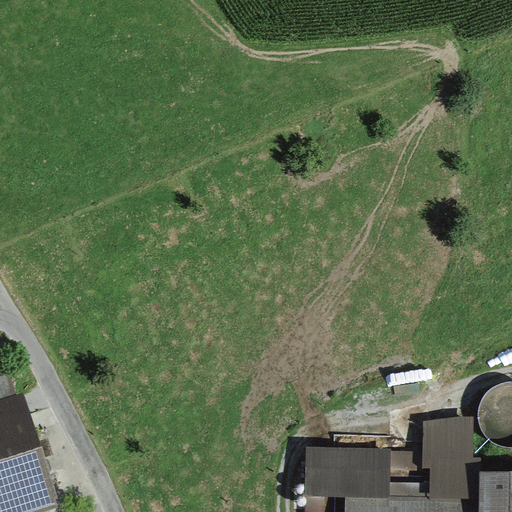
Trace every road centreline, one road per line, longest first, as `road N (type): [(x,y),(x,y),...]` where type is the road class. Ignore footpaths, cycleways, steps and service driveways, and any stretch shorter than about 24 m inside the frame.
road 1 (track): [(511,390),(324,418),(296,435),(280,474),(283,511)]
road 2 (residential): [(114,511),(50,377),(0,307)]
